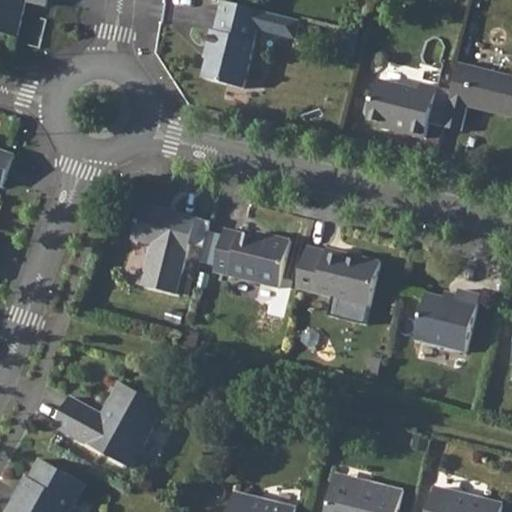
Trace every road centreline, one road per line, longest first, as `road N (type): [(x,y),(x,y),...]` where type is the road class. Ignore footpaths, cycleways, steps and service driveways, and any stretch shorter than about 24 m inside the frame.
road 1 (residential): [(511,228),(140,127)]
road 2 (residential): [(0,380),(88,148)]
